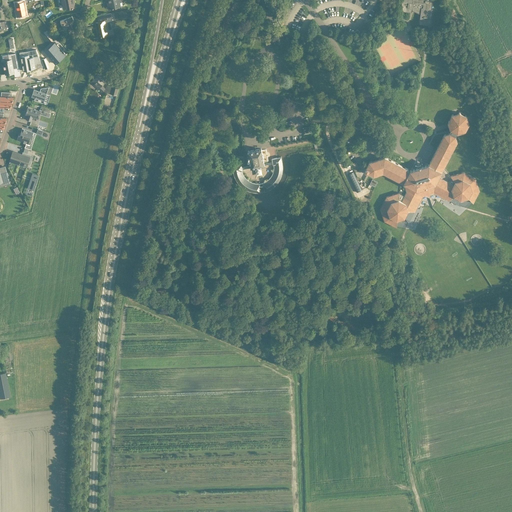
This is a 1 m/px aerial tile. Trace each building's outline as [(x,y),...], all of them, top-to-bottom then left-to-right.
[(61,0),(63,9),(67,8),(70,8),(75,7),(74,2),(73,2),(72,0),(61,0)] [(121,0),(108,0),(111,8),(120,6),(119,2),(121,2),(121,0)] [(225,0),(213,27),(221,31),(235,0),(225,0)] [(410,12),(411,12),(413,13),(414,11),(419,13),(421,13),(419,23),(430,25),(433,9),(431,9),(432,0),(402,0),(401,10),(410,11),(410,12)] [(23,1),(21,2),(16,3),(18,10),(16,11),(17,16),(26,14),(23,1)] [(111,13),(97,16),(99,21),(106,19),(106,21),(113,20),(111,13)] [(63,28),(67,26),(69,31),(73,29),(70,22),(71,22),(70,21),(74,20),(72,15),(66,18),(65,16),(62,17),(63,19),(60,20),(63,28)] [(105,20),(101,21),(96,23),(99,37),(108,35),(105,20)] [(57,45),(47,53),(56,63),(66,55),(57,45)] [(29,54),(20,56),(22,63),(24,71),(29,70),(29,69),(31,68),(36,68),(35,63),(41,61),(36,49),(29,50),(30,55),(32,54),(32,57),(29,57),(29,54)] [(5,65),(4,66),(4,68),(5,68),(6,73),(14,72),(13,67),(17,66),(18,67),(15,52),(8,54),(9,59),(4,60),(5,65)] [(94,79),(93,79),(90,82),(102,93),(103,91),(106,89),(102,85),(105,82),(97,75),(94,79)] [(35,98),(34,100),(38,101),(39,99),(44,101),(49,86),(41,88),(40,91),(34,89),(31,97),(35,98)] [(1,91),(1,96),(0,95),(0,101),(13,102),(13,97),(10,97),(11,92),(1,91)] [(292,102),(294,109),(302,107),(300,100),(292,102)] [(13,102),(0,101),(0,111),(4,112),(4,107),(11,107),(12,102),(13,102)] [(39,109),(39,110),(40,110),(41,110),(41,111),(40,114),(49,117),(51,113),(49,113),(50,109),(41,106),(40,109),(39,109)] [(28,107),(26,114),(27,115),(26,119),(32,121),(33,117),(38,119),(40,114),(41,111),(28,107)] [(366,168),(365,170),(366,171),(367,172),(368,171),(369,171),(368,173),(374,175),(376,174),(383,172),(390,176),(407,184),(405,187),(406,191),(404,195),(400,193),(400,192),(386,195),(380,208),(384,220),(396,226),(397,220),(405,218),(409,210),(416,211),(423,197),(426,196),(429,197),(431,194),(434,193),(448,200),(454,196),(460,199),(469,197),(473,202),(480,190),(476,178),(464,171),(451,176),(452,176),(449,181),(439,176),(458,141),(456,136),(457,133),(465,131),(469,123),(467,115),(459,112),(452,115),(448,122),(449,124),(450,127),(451,129),(449,132),(450,133),(444,135),(429,164),(410,170),(385,157),(380,158),(379,159),(372,161),(369,161),(367,167),(368,167),(367,168),(366,168)] [(20,135),(19,134),(17,139),(29,143),(30,138),(31,139),(34,132),(22,128),(20,135)] [(300,131),(279,135),(281,147),(302,143),(300,131)] [(226,134),(214,134),(214,152),(226,152),(226,134)] [(497,150),(475,139),(471,147),(469,146),(467,149),(470,150),(466,158),(487,169),(497,150)] [(261,149),(256,150),(255,148),(253,149),(253,150),(248,151),(249,156),(248,157),(249,158),(249,157),(251,165),(242,167),(241,164),(233,166),(234,172),(235,175),(236,178),(238,181),(240,183),(242,186),(244,187),(246,189),(248,189),(250,190),(253,191),(257,191),(260,191),(260,186),(263,185),(265,190),(267,190),(270,188),(272,187),(274,186),(276,184),(277,183),(279,181),(280,178),(281,175),(282,172),(283,169),(283,164),(282,161),(281,157),(272,159),(273,161),(264,163),(261,149)] [(10,161),(17,163),(18,160),(32,164),(34,156),(23,152),(22,155),(13,152),(10,161)] [(10,184),(7,171),(0,172),(0,182),(2,182),(3,184),(10,182),(10,184)] [(354,172),(348,175),(357,192),(362,190),(354,172)] [(32,175),(29,186),(35,188),(39,177),(32,175)] [(511,256),(508,254),(495,275),(503,279),(511,264),(511,256)] [(483,280),(462,292),(467,300),(487,288),(483,280)] [(0,396),(0,398),(10,396),(6,373),(0,374),(0,396)]
